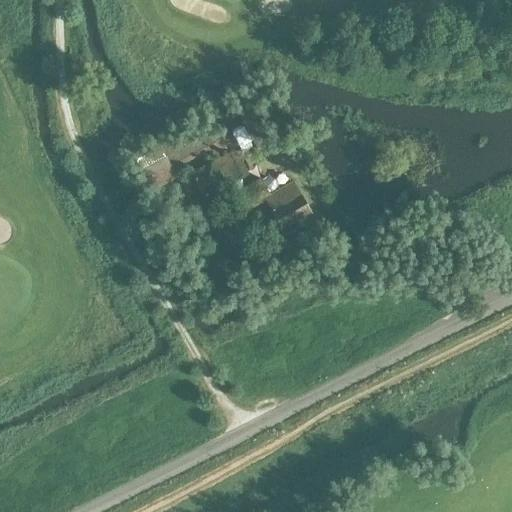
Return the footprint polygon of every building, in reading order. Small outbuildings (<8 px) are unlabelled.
[(235,146),(224,127),(239,119),(241,121),(268,107),(266,103),(267,102),(262,92),(233,107),(233,108),(219,116),(218,115),(130,162),(140,181),(144,179),(150,191),(177,177),(211,159),(235,146)] [(286,139),(269,110),(240,128),(253,150),(257,148),(261,154),(286,139)] [(247,172),(235,150),(212,162),(224,183),(225,185),(247,172)] [(224,183),(212,162),(211,159),(177,177),(190,203),(200,197),(201,195),(224,183)] [(309,212),(292,182),(263,198),(281,228),(309,212)] [(258,202),(249,187),(239,194),(240,196),(247,208),(258,202)]
